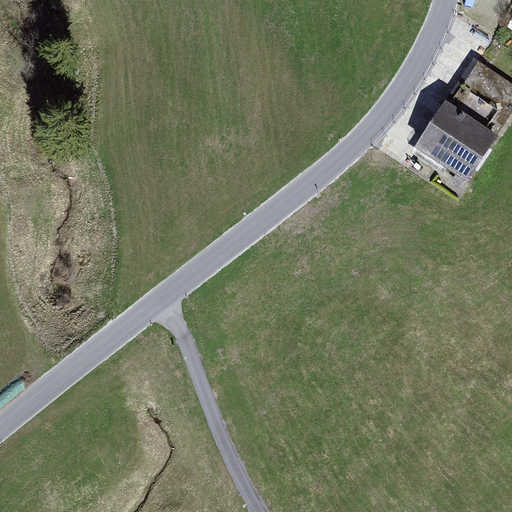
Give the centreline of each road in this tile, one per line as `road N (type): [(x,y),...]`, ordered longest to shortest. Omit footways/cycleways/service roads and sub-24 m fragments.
road 1 (tertiary): [(0,436),(384,121),(456,0)]
road 2 (track): [(258,511),(231,469),(170,291)]
